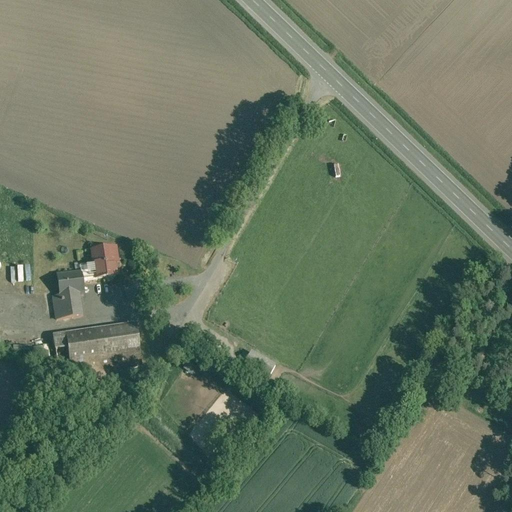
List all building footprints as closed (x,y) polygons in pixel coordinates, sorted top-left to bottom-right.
[(116,248),(92,251),(94,265),(96,278),(96,280),(116,277),(115,264),(118,263),(116,248)] [(81,273),(82,280),(96,278),(94,265),(80,267),(81,273)] [(82,280),(81,273),(57,276),(60,297),(53,298),(56,320),(81,317),(78,296),(84,295),(82,280)] [(53,338),(58,370),(71,377),(81,376),(82,384),(128,377),(127,368),(140,366),(134,326),(53,338)] [(262,358),(250,352),(243,367),(268,382),(278,364),(265,356),(262,358)]
